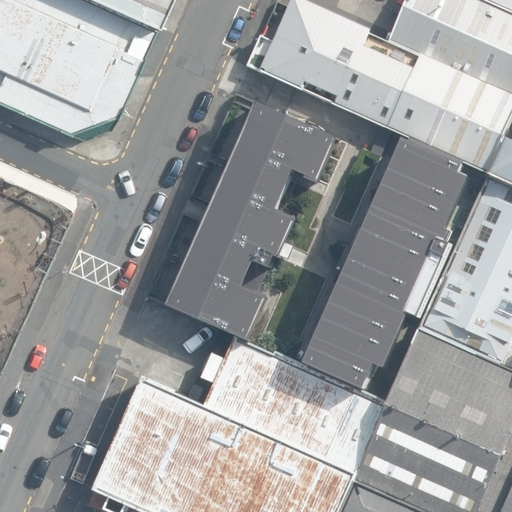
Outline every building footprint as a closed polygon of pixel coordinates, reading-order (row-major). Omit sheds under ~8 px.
[(154,34),(81,0),(0,0),(0,101),(70,130),(122,109),(154,34)] [(174,0),(100,0),(160,26),(166,19),(174,0)] [(511,13),(482,0),(407,0),(389,42),(511,98),(511,13)] [(511,0),(482,0),(511,13),(511,0)] [(511,98),(389,42),(298,1),(269,69),(354,109),(487,172),(511,116),(511,98)] [(164,304),(247,340),(265,297),(239,286),(251,261),(267,267),(272,256),(276,257),(277,254),(289,258),(294,246),(283,241),(293,217),(273,209),(290,169),(314,180),(334,136),(253,101),(164,304)] [(511,116),(487,172),(511,183),(511,116)] [(302,362),(362,388),(373,363),(383,367),(405,312),(415,317),(449,242),(453,233),(443,228),(466,177),(457,173),(460,164),(399,138),(309,346),(304,356),(302,362)] [(511,183),(487,172),(425,330),(511,369),(511,183)] [(10,219),(0,214),(0,284),(12,290),(36,239),(7,225),(10,219)] [(511,511),(511,369),(425,330),(390,407),(358,478),(433,511),(511,511)] [(390,407),(236,338),(204,408),(358,478),(390,407)] [(204,408),(150,384),(102,490),(151,511),(342,511),(358,478),(204,408)] [(433,511),(358,478),(342,511),(433,511)]
